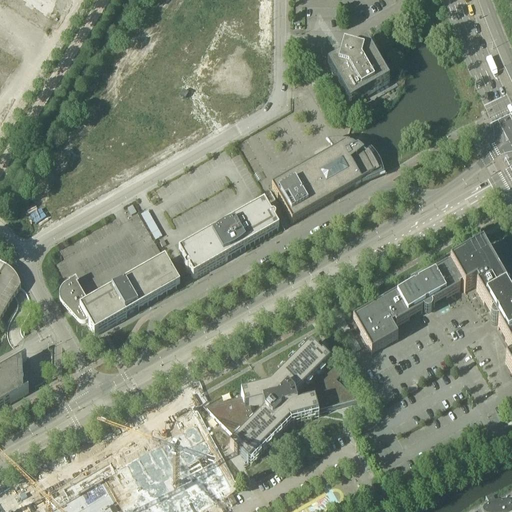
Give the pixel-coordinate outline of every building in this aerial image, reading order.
[(367,46),(354,54),(344,51),(341,61),(328,69),(350,108),(389,85),(367,46)] [(99,98),(46,184),(64,215),(181,149),(142,125),(132,142),(138,151),(78,185),(73,178),(103,128),(118,137),(130,118),(99,98)] [(272,189),(280,203),(292,224),(362,185),(384,176),(384,175),(382,169),(380,164),(377,159),(373,154),(369,150),(363,155),(361,153),(359,152),(362,150),(355,146),(348,144),(342,143),(335,143),(327,144),(334,152),(335,153),(331,155),(272,189)] [(180,257),(186,267),(185,268),(185,271),(185,272),(186,272),(187,273),(188,273),(189,273),(192,278),(193,279),(194,279),(195,279),(196,279),(197,279),(225,263),(279,232),(274,224),(275,223),(276,222),(276,221),(275,219),(272,218),(272,219),(266,208),(265,208),(264,207),(263,207),(262,207),(261,208),(181,253),(181,254),(180,255),(180,256),(180,257)] [(371,356),(398,341),(392,329),(395,328),(396,330),(416,318),(415,316),(424,311),(426,314),(431,311),(430,308),(439,303),(440,305),(460,293),(459,291),(462,289),(465,294),(476,288),(478,291),(476,292),(488,312),(490,311),(495,321),(492,322),(495,327),(498,326),(503,335),(501,336),(511,354),(511,360),(505,365),(511,376),(511,305),(508,299),(510,298),(483,249),(476,253),(426,281),(428,283),(420,288),(419,286),(419,285),(418,285),(416,284),(415,284),(413,284),(412,285),(411,286),(411,287),(410,288),(410,290),(411,291),(412,293),(410,293),(409,291),(353,323),(356,329),(371,356)] [(169,273),(165,265),(113,294),(112,293),(89,306),(77,286),(79,285),(76,280),(69,284),(67,286),(65,287),(63,289),(62,290),(61,292),(60,295),(60,297),(60,299),(60,301),(61,303),(62,306),(79,324),(80,326),(82,326),(83,326),(85,326),(88,325),(95,337),(127,319),(126,317),(177,288),(172,281),(175,279),(171,272),(169,273)] [(0,326),(20,297),(21,294),(17,277),(0,266),(0,326)] [(344,320),(330,328),(336,339),(350,331),(344,320)] [(342,336),(353,355),(361,351),(350,331),(342,336)] [(263,390),(261,390),(253,393),(241,396),(243,402),(207,412),(210,415),(210,416),(236,442),(230,448),(237,456),(238,455),(244,460),(249,465),(277,436),(284,430),(285,428),(290,424),(296,422),(298,421),(307,419),(319,416),(318,413),(322,412),(327,410),(327,411),(331,410),(331,409),(341,407),(342,407),(346,406),(356,403),(353,400),(353,399),(336,383),(341,378),(338,374),(331,367),(331,368),(329,365),(330,364),(322,356),(321,357),(311,347),(282,376),(276,382),(275,383),(270,388),(263,390)] [(26,396),(29,394),(28,392),(24,395),(22,364),(27,361),(26,360),(23,361),(9,370),(9,369),(0,374),(0,410),(12,404),(12,403),(26,396)] [(418,389),(416,385),(408,390),(410,394),(418,389)] [(90,511),(185,511),(199,504),(180,470),(118,505),(99,472),(193,419),(192,418),(75,485),(90,511)] [(193,419),(99,472),(118,505),(180,470),(199,504),(231,486),(193,419)] [(90,511),(75,485),(36,508),(38,511),(90,511)] [(232,496),(228,499),(229,501),(232,507),(237,504),(232,496)] [(485,511),(511,511),(511,501),(497,509),(496,507),(497,507),(496,506),(485,511)]
